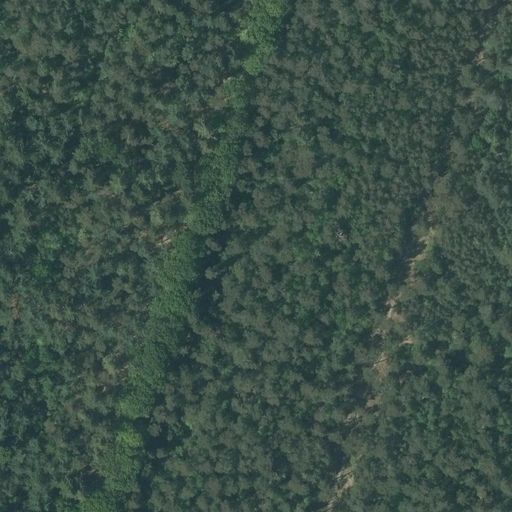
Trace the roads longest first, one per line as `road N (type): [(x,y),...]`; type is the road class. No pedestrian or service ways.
road 1 (track): [(273,0),(110,511)]
road 2 (track): [(486,0),(323,511)]
